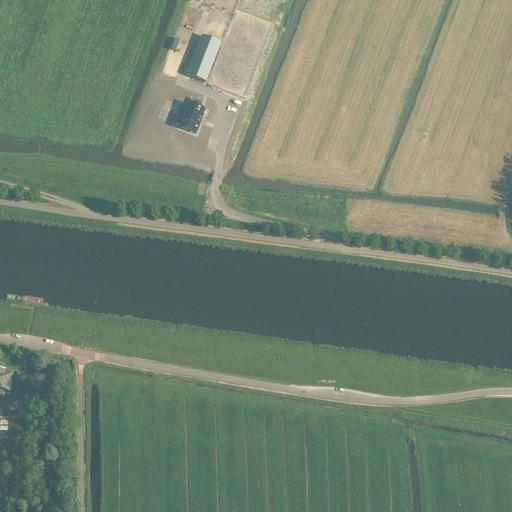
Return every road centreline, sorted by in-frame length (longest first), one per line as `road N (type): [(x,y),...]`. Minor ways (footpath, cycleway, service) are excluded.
road 1 (tertiary): [(511,392),(366,399),(0,337)]
road 2 (unclassified): [(511,272),(0,202)]
